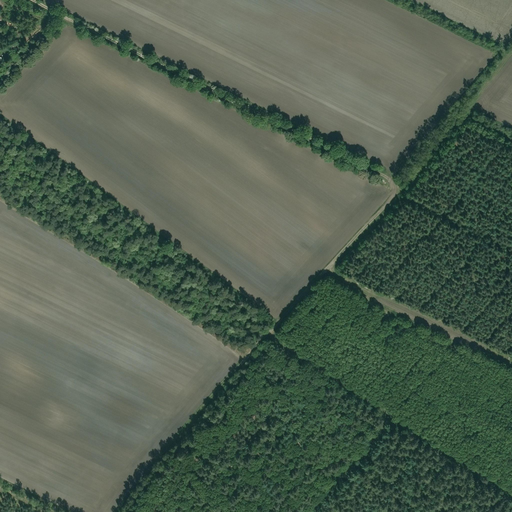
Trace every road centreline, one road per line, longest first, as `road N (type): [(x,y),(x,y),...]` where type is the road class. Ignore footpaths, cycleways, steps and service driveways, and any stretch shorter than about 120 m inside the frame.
road 1 (track): [(511,499),(273,326),(396,195),(393,182),(23,0)]
road 2 (track): [(273,326),(114,503)]
road 3 (track): [(397,188),(511,52)]
